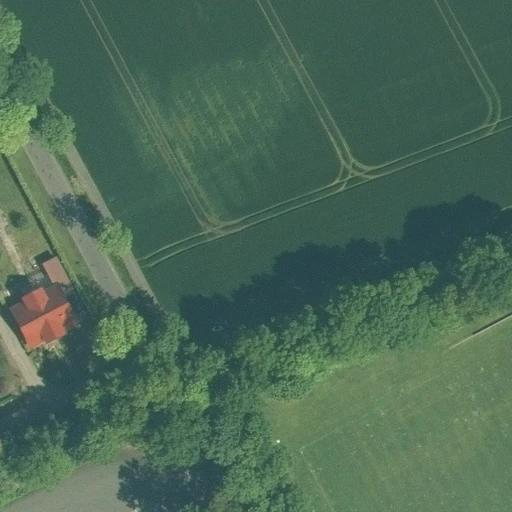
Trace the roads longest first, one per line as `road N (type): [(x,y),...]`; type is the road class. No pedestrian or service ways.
road 1 (residential): [(149,350),(0,71)]
road 2 (residential): [(234,511),(149,350)]
road 3 (residential): [(149,350),(0,429)]
